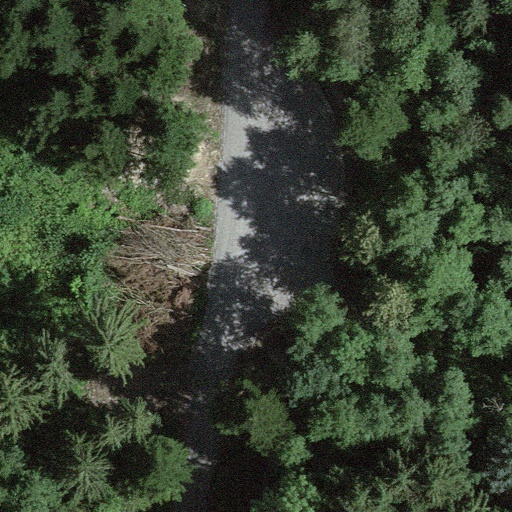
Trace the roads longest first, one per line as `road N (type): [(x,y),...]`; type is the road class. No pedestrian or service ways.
road 1 (track): [(254,0),(231,266),(194,511)]
road 2 (track): [(231,266),(276,270),(476,338),(511,341)]
